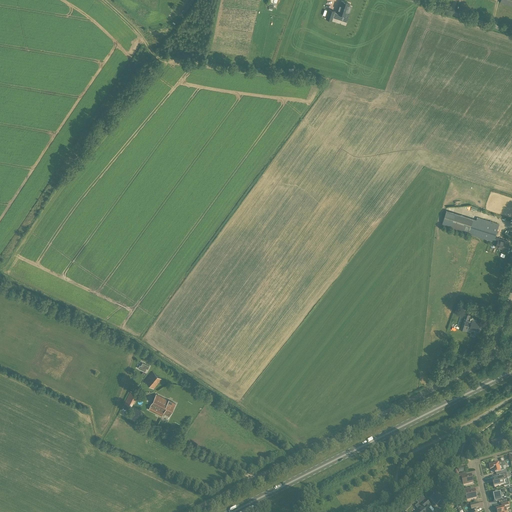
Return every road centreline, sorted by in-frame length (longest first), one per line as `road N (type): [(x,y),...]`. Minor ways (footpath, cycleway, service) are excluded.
road 1 (unclassified): [(188,511),(487,362)]
road 2 (primary): [(231,511),(511,371)]
